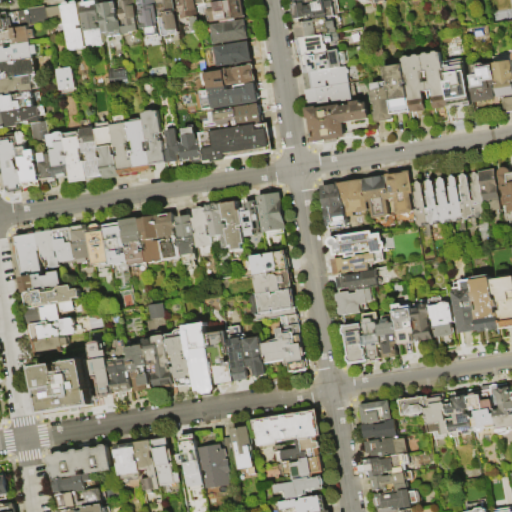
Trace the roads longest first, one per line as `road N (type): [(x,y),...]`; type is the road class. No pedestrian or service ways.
road 1 (residential): [(511,134),(0,217)]
road 2 (residential): [(511,360),(0,442)]
road 3 (residential): [(351,511),(270,0)]
road 4 (residential): [(26,439),(0,275)]
